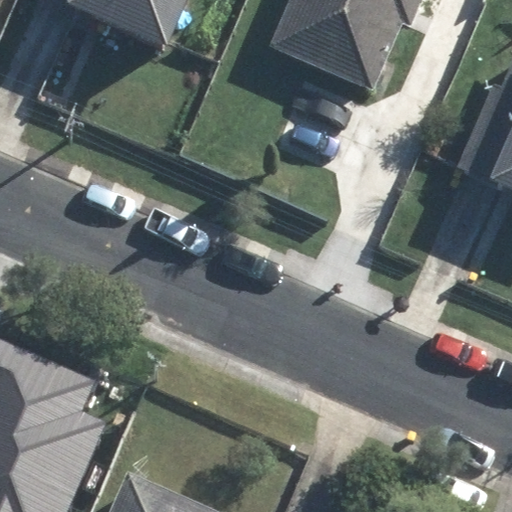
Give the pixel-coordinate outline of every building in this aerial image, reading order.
[(168,70),(197,0),(37,0),(35,4),(71,20),(68,28),(168,70)] [(429,0),(295,0),(269,59),(374,104),(405,34),(413,38),(429,0)] [(511,210),(511,60),(459,176),(496,193),(492,201),(511,210)] [(0,452),(79,486),(107,422),(81,412),(95,380),(0,339),(0,452)] [(0,511),(68,511),(79,486),(0,452),(0,511)] [(203,511),(127,480),(113,511),(203,511)]
